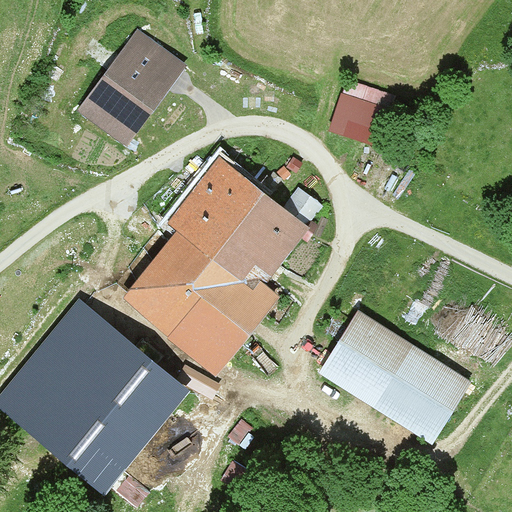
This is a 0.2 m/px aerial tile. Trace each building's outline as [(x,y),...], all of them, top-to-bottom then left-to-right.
[(136,34),(84,108),(129,140),(181,66),(136,34)] [(356,81),(338,128),(387,148),(406,101),(356,81)] [(182,229),(127,299),(216,368),(271,298),(258,288),(305,228),(219,161),(172,222),(182,229)] [(287,204),(312,222),(325,202),(300,185),(287,204)] [(78,297),(0,388),(0,402),(109,486),(189,384),(78,297)] [(359,313),(322,371),(429,440),(466,382),(359,313)] [(257,340),(244,352),(266,377),(279,365),(257,340)]
